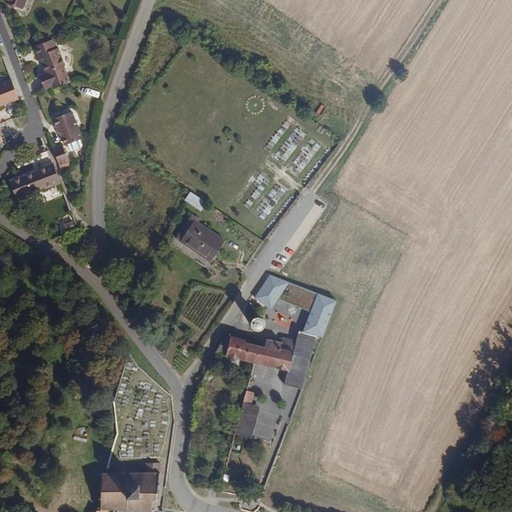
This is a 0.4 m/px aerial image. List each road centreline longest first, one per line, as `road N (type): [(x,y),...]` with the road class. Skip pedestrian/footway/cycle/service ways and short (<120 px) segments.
road 1 (residential): [(87,274),(98,239),(101,136),(148,0)]
road 2 (unclassified): [(206,511),(178,480),(180,393),(87,274)]
road 3 (track): [(309,199),(438,0)]
road 4 (residential): [(0,26),(34,118),(0,174)]
